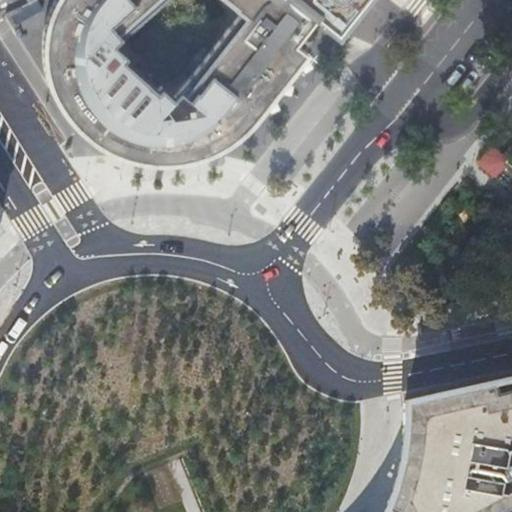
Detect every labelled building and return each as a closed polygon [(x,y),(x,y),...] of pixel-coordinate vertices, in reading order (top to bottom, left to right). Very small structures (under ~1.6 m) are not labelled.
[(114,132),(133,140),(132,146),(135,147),(136,140),(156,143),(157,150),(159,150),(159,143),(179,142),(181,148),(184,148),(182,141),(202,134),(205,140),(208,139),(205,133),(223,123),(227,128),(229,126),(225,121),(240,106),(245,111),(247,109),(242,104),(245,101),(249,102),(251,102),(254,99),(255,98),(255,94),(254,90),(256,88),(262,92),(264,90),(258,85),(272,68),(277,73),(279,70),(274,66),(287,49),(292,54),(294,51),(289,47),(295,39),(300,44),(302,41),(297,37),(320,8),(310,0),(63,0),(62,4),(58,16),(54,34),(54,64),(60,63),(63,79),(56,80),(58,83),(64,81),(72,99),(65,102),(67,104),(73,102),(87,115),(82,119),(84,122),(89,117),(91,119),(93,125),(97,129),(102,130),(108,129),(111,130),(109,137),(111,138),(114,132)] [(310,0),(320,8),(333,18),(347,0),(310,0)] [(511,130),(496,150),(508,160),(511,154),(511,130)] [(511,511),(511,381),(405,405),(405,412),(405,430),(402,455),(399,470),(398,478),(391,500),(386,511),(511,511)] [(226,457),(224,464),(212,460),(208,474),(234,481),(239,461),(226,457)]
